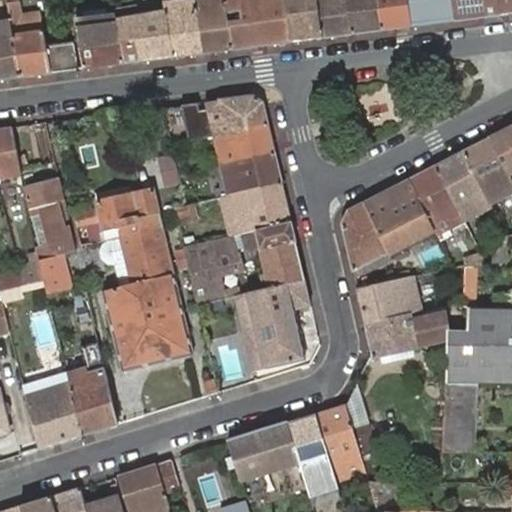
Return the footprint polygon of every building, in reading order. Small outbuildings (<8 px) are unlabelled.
[(203,54),(195,0),(194,0),(163,0),(166,13),(174,58),(203,54)] [(225,0),(196,0),(195,0),(203,54),(234,50),(225,0)] [(225,0),(234,50),(293,42),(295,42),(288,0),(225,0)] [(317,0),(288,0),(295,42),(322,38),(317,0)] [(317,0),(322,38),(352,35),(347,0),(317,0)] [(380,31),(376,0),(347,0),(352,35),(380,31)] [(376,0),(380,31),(412,27),(408,0),(376,0)] [(453,0),(408,0),(412,27),(457,21),(453,0)] [(453,0),(457,21),(502,15),(499,0),(453,0)] [(511,0),(499,0),(502,15),(511,13),(511,0)] [(81,70),(76,42),(48,45),(41,9),(20,13),(18,1),(7,3),(11,22),(21,78),(81,70)] [(174,58),(166,13),(117,21),(124,64),(174,58)] [(117,21),(116,15),(77,20),(85,69),(124,64),(117,21)] [(0,80),(21,78),(11,22),(0,23),(0,80)] [(253,95),(208,101),(216,136),(270,124),(266,109),(263,105),(253,95)] [(270,124),(216,136),(223,165),(276,153),(270,124)] [(14,127),(0,128),(0,178),(23,175),(14,127)] [(511,127),(491,138),(509,173),(511,171),(511,127)] [(491,138),(465,151),(490,202),(511,190),(511,177),(509,173),(491,138)] [(439,165),(466,220),(493,207),(490,202),(465,151),(439,165)] [(179,182),(173,153),(149,158),(155,187),(179,182)] [(276,153),(223,165),(231,195),(283,183),(276,153)] [(411,179),(438,234),(466,220),(439,165),(411,179)] [(432,237),(438,234),(411,179),(365,202),(391,253),(430,233),(432,237)] [(65,200),(60,180),(27,188),(34,215),(31,216),(39,259),(61,254),(76,251),(74,240),(70,224),(66,225),(60,201),(65,200)] [(283,183),(231,195),(228,196),(237,235),(242,234),(293,223),(283,183)] [(106,240),(165,229),(155,191),(97,204),(73,209),(75,216),(85,213),(88,225),(91,244),(106,240)] [(342,228),(355,278),(366,274),(364,269),(385,258),(387,265),(395,261),(391,253),(365,202),(349,210),(342,228)] [(185,205),(174,208),(179,227),(197,220),(194,204),(185,205)] [(85,213),(75,216),(78,228),(88,225),(85,213)] [(271,290),(307,282),(293,223),(242,234),(245,252),(263,248),(271,290)] [(196,355),(165,229),(106,240),(101,245),(99,250),(98,255),(99,259),(101,264),(109,265),(114,265),(120,286),(104,290),(125,371),(196,355)] [(505,267),(506,234),(489,264),(487,266),(505,267)] [(220,239),(202,243),(195,244),(196,248),(233,241),(232,237),(220,239)] [(198,258),(187,261),(192,280),(204,278),(206,280),(239,271),(234,241),(233,241),(196,248),(198,258)] [(467,266),(476,266),(487,266),(489,264),(482,250),(464,259),(467,266)] [(61,254),(39,259),(40,264),(43,281),(46,297),(70,290),(61,254)] [(364,269),(366,274),(387,265),(385,258),(364,269)] [(40,264),(17,271),(21,288),(43,281),(40,264)] [(465,307),(475,307),(476,266),(467,266),(465,307)] [(0,275),(0,293),(21,288),(17,271),(0,275)] [(358,291),(367,325),(422,311),(414,276),(358,291)] [(254,354),(259,373),(310,361),(298,312),(313,308),(307,282),(271,290),(241,296),(246,317),(257,314),(266,351),(254,354)] [(205,284),(194,286),(199,306),(208,304),(205,284)] [(21,288),(0,293),(0,298),(2,305),(23,299),(21,288)] [(0,334),(9,332),(1,302),(0,302),(0,334)] [(367,325),(375,356),(376,360),(416,350),(430,356),(447,350),(448,337),(445,305),(422,311),(367,325)] [(448,337),(447,350),(446,385),(479,385),(511,385),(511,307),(475,307),(465,307),(464,330),(448,337)] [(87,435),(123,423),(95,321),(80,325),(84,343),(92,372),(71,379),(71,382),(87,435)] [(24,383),(27,396),(71,382),(71,379),(68,371),(24,383)] [(42,449),(87,435),(71,382),(27,396),(42,449)] [(445,420),(443,453),(476,454),(479,385),(446,385),(445,420)] [(0,434),(12,431),(0,392),(0,434)] [(347,406),(319,415),(330,454),(334,466),(356,459),(362,479),(368,477),(369,476),(363,458),(354,428),(347,406)] [(300,462),(305,477),(312,475),(309,461),(330,454),(319,415),(289,424),(300,462)] [(289,424),(229,443),(241,480),(300,462),(289,424)] [(370,425),(354,428),(363,458),(376,454),(377,453),(370,425)] [(334,466),(330,454),(309,461),(312,475),(335,469),(334,466)] [(376,454),(363,458),(369,476),(370,481),(384,481),(376,454)] [(335,469),(340,485),(362,479),(356,459),(334,466),(335,469)] [(158,464),(167,495),(182,491),(173,460),(158,464)] [(171,511),(167,495),(158,464),(123,475),(133,511),(171,511)] [(375,499),(393,502),(395,486),(377,484),(375,499)] [(52,497),(56,511),(88,511),(87,507),(81,488),(52,497)] [(25,511),(56,511),(52,497),(23,506),(25,511)] [(88,511),(127,511),(122,497),(87,507),(88,511)] [(464,501),(462,511),(479,511),(478,502),(464,501)]
